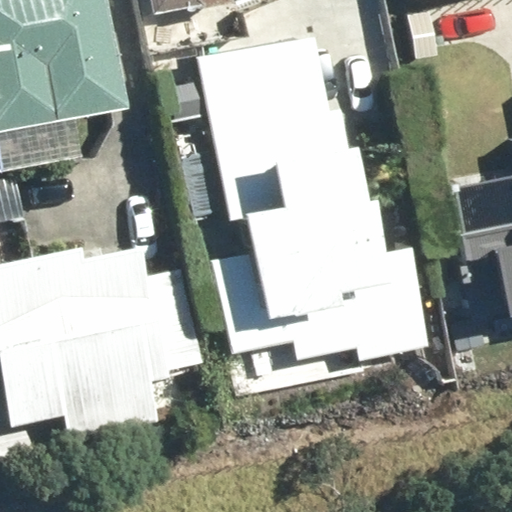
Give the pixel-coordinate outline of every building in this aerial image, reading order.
[(0,0),(0,125),(116,106),(97,0),(0,0)] [(140,0),(143,12),(193,3),(192,0),(140,0)] [(400,243),(365,250),(354,190),(346,191),(329,106),(317,108),(303,35),(191,57),(222,218),(231,216),(238,252),(202,259),(220,348),(281,336),(285,354),(345,343),(347,353),(418,339),(400,243)] [(511,227),(450,240),(466,317),(511,307),(511,227)] [(78,246),(0,260),(0,426),(54,416),(58,436),(149,418),(141,377),(192,367),(172,266),(140,272),(135,248),(80,258),(78,246)]
